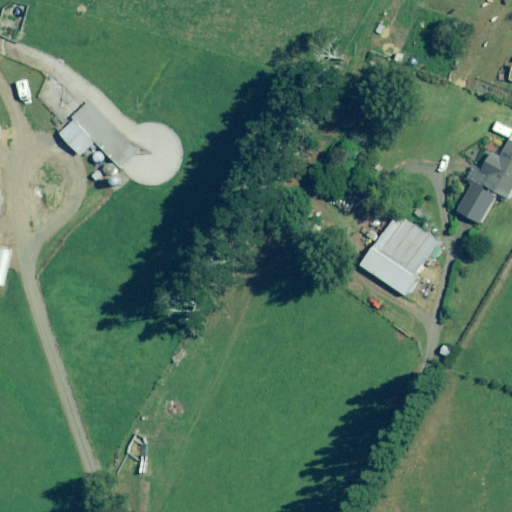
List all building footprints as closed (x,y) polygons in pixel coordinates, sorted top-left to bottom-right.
[(143,150),(95,102),(64,134),(85,155),(112,181),(143,150)] [(511,132),(511,128),(499,120),(489,134),(505,144),(511,132)] [(511,196),(511,142),(504,156),(497,152),(479,183),(478,182),(462,211),(485,224),(502,193),(511,198),(511,196)] [(442,240),(402,213),(378,248),(424,279),(432,266),(427,262),(442,240)] [(14,250),(0,246),(0,284),(7,286),(14,250)]
